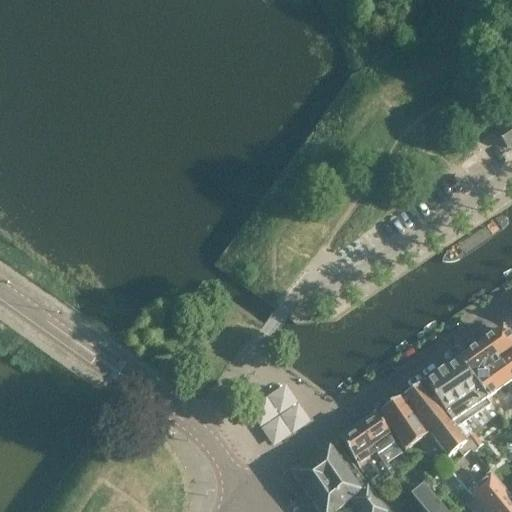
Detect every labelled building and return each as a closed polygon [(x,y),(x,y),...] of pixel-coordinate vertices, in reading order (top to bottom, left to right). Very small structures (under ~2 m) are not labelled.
[(463,139),(466,145),(470,143),(473,141),(470,136),(471,135),(467,127),(466,128),(465,125),(461,117),(460,117),(423,47),(423,46),(420,41),(420,42),(419,39),(411,43),(412,46),(415,51),(416,51),(352,85),(350,85),(349,85),(348,85),(347,85),(347,86),(345,88),(345,89),(345,90),(345,91),(346,92),(342,98),(340,98),(339,98),(338,98),(336,100),(335,102),(334,103),(334,104),(335,106),(335,107),(346,115),(355,105),(352,102),(357,96),(360,100),(365,95),(362,89),(369,85),(371,90),(381,84),(379,80),(386,76),(388,80),(398,75),(396,71),(403,67),(405,71),(415,66),(413,62),(420,58),(454,121),(453,122),(457,129),(458,129),(459,131),(458,132),(463,140),(463,139)] [(511,119),(495,131),(505,146),(511,141),(511,119)] [(486,401),(489,398),(511,381),(511,344),(502,331),(457,362),(486,401)] [(463,441),(473,434),(497,416),(486,401),(457,362),(422,386),(463,441)] [(421,386),(404,397),(429,436),(447,459),(458,451),(463,457),(471,451),(463,441),(422,386),(421,386)] [(402,401),(380,415),(392,434),(392,433),(404,452),(429,436),(404,397),(401,399),(402,401)] [(375,416),(358,428),(387,473),(392,470),(389,466),(403,457),(375,416)] [(375,491),(391,479),(357,428),(340,440),(360,470),(370,463),(378,476),(370,483),(375,491)] [(473,453),(482,446),(473,434),(463,441),(471,451),(473,453)] [(353,503),(369,488),(335,443),(291,474),(317,511),(336,511),(351,500),(353,503)] [(472,453),(473,453),(471,451),(463,457),(476,474),(467,482),(462,487),(467,494),(482,511),(511,511),(511,500),(511,499),(490,474),(472,453)] [(443,511),(431,497),(422,486),(410,497),(423,511),(443,511)] [(386,511),(369,488),(353,503),(359,511),(386,511)] [(482,511),(467,494),(461,500),(470,511),(482,511)]
